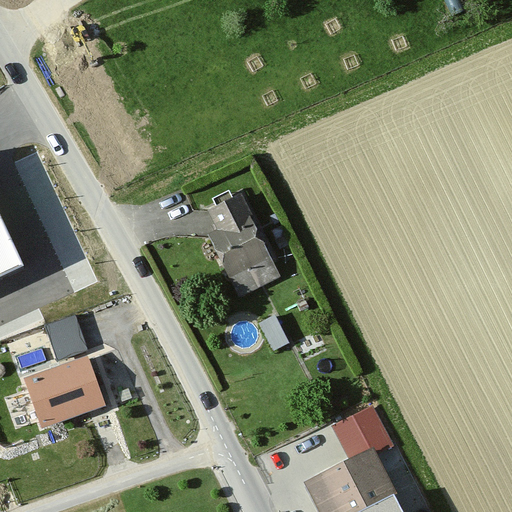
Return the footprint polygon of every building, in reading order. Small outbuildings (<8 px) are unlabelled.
[(216,229),(200,237),(229,296),(273,274),(233,194),(205,208),(216,229)] [(0,217),(0,276),(23,266),(0,217)] [(48,319),(57,357),(87,350),(79,312),(48,319)] [(76,357),(12,380),(30,430),(94,407),(76,357)] [(349,464),(302,486),(314,511),(397,511),(371,456),(395,445),(375,404),(331,425),(349,464)]
